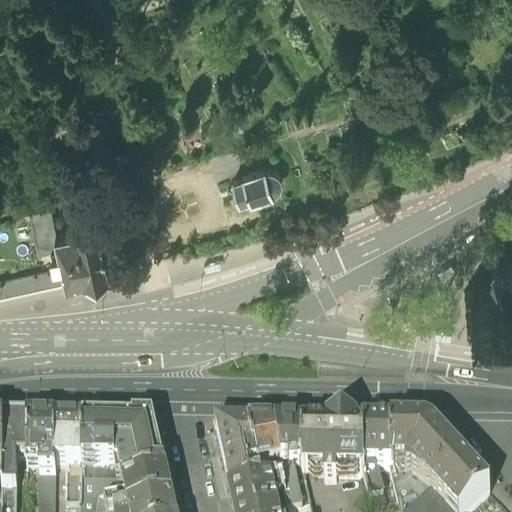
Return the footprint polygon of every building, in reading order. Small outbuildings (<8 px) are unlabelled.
[(267,167),(233,177),(241,202),(275,191),(282,186),(283,175),(275,168),(267,167)] [(38,252),(50,250),(50,248),(58,246),(55,232),(56,232),(51,206),(29,211),(38,252)] [(74,228),(56,232),(55,232),(58,246),(50,248),(50,250),(54,269),(54,270),(62,268),(65,282),(109,273),(98,222),(74,227),(74,228)] [(511,250),(504,252),(503,250),(499,247),(494,248),(491,253),(493,258),(497,261),(499,260),(501,266),(503,275),(498,276),(499,281),(475,287),(474,281),(468,282),(469,288),(464,289),(465,296),(471,294),(473,306),(476,318),(471,320),(473,326),(478,325),(479,331),(486,329),(484,323),(508,317),(509,322),(511,321),(511,250)] [(54,270),(54,269),(0,279),(0,296),(6,295),(30,290),(53,285),(65,282),(62,268),(54,270)] [(2,511),(14,511),(15,466),(29,467),(29,428),(11,427),(6,427),(3,427),(3,471),(2,511)] [(88,429),(81,429),(82,474),(95,474),(95,479),(120,479),(119,488),(123,490),(164,480),(152,427),(88,429)] [(40,470),(38,511),(54,511),(56,428),(53,428),(29,428),(29,467),(29,471),(40,470)] [(54,511),(79,511),(80,495),(82,490),(82,474),(81,429),(78,429),(56,428),(54,511)] [(221,436),(218,439),(231,498),(252,494),(249,479),(259,477),(250,431),(224,431),(221,436)] [(255,431),(250,431),(259,477),(281,472),(278,431),(264,431),(255,431)] [(281,431),(278,431),(281,472),(283,487),(287,503),(288,511),(303,511),(296,478),(304,476),(304,432),(290,432),(281,431)] [(329,432),(304,432),(304,476),(305,481),(321,481),(322,488),(339,487),(339,482),(365,482),(364,433),(352,432),(329,432)] [(369,433),(364,433),(365,482),(370,508),(385,502),(379,477),(391,479),(392,433),(369,433)] [(392,433),(391,479),(399,511),(478,511),(492,500),(469,476),(458,464),(431,433),(392,433)] [(97,511),(98,502),(123,497),(123,490),(119,488),(120,479),(95,479),(95,474),(82,474),(82,490),(80,495),(79,511),(97,511)] [(104,508),(104,511),(142,511),(170,506),(168,500),(164,480),(123,490),(123,497),(122,503),(104,508)] [(252,494),(231,498),(233,511),(278,511),(277,505),(287,503),(283,487),(252,494)]
